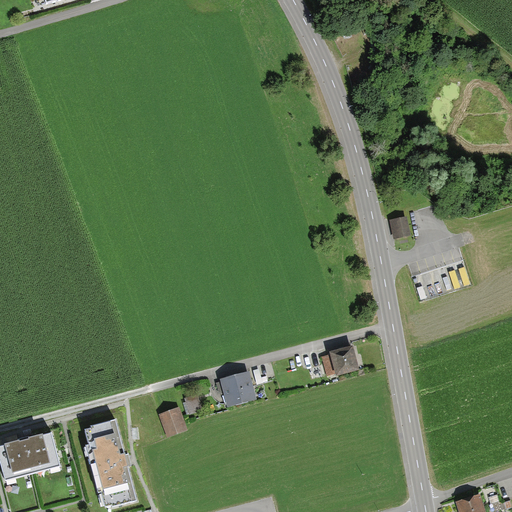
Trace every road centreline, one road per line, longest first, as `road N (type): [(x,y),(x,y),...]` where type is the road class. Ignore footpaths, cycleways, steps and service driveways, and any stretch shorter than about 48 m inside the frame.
road 1 (secondary): [(292,0),(355,147),(393,325)]
road 2 (residential): [(393,325),(193,377)]
road 3 (track): [(193,377),(0,428)]
road 4 (secondary): [(393,325),(424,499)]
